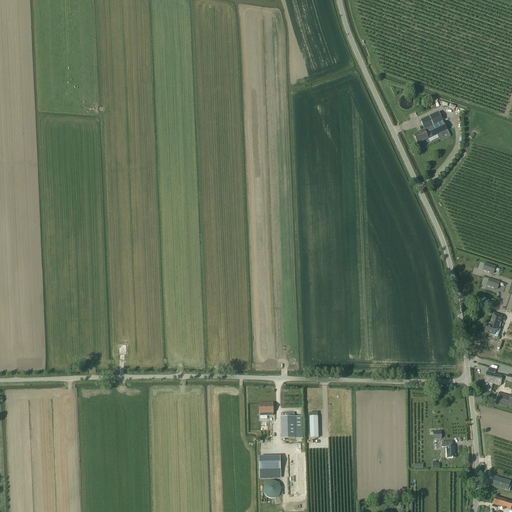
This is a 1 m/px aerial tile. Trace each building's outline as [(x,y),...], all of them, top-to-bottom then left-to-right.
[(439,113),(420,121),(425,130),(428,129),(430,132),(432,138),(438,135),(444,133),(447,131),(447,130),(443,122),(439,113)] [(425,130),(414,136),(417,144),(428,139),(426,134),(430,132),(428,129),(425,130)] [(493,274),(495,267),(485,264),(483,270),(493,274)] [(497,289),(500,283),(489,279),(487,286),(497,289)] [(500,329),(498,328),(502,317),(493,314),(492,318),(493,319),(490,325),(487,324),(485,333),(498,337),(500,329)] [(487,372),(485,382),(501,386),(502,381),(505,382),(506,381),(506,379),(506,376),(503,376),(495,374),(496,370),(488,368),(487,372)] [(498,393),(496,399),(495,404),(511,408),(511,395),(510,396),(498,393)] [(265,403),(260,404),(260,413),(260,420),(267,419),(267,416),(273,416),(273,413),(273,404),(265,405),(265,403)] [(318,438),(318,413),(309,413),(310,438),(318,438)] [(294,414),(281,414),(282,439),(294,439),(303,439),(302,417),(294,418),(294,414)] [(455,458),(454,447),(453,447),(453,441),(442,442),(442,448),(446,447),(447,458),(452,458),(452,459),(453,459),(453,458),(455,458)] [(280,456),(259,457),(260,469),(281,468),(280,456)] [(492,486),(504,489),(507,481),(495,477),(492,486)] [(271,499),(274,499),(276,498),(278,497),(280,495),(281,492),(282,490),(281,487),(280,485),(278,482),(275,481),(273,480),(270,481),(267,482),(265,484),(264,487),(263,490),(264,493),(265,496),(268,498),(271,499)] [(511,502),(496,497),(493,504),(511,510),(511,505),(511,502)]
